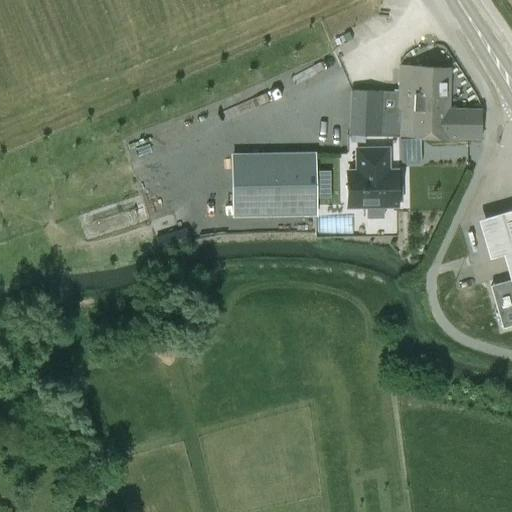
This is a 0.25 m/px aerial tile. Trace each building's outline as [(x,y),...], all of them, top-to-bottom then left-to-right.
[(351,88),(348,131),(484,139),(484,106),(450,105),(451,64),(398,63),(397,89),(351,88)] [(344,169),(346,205),(399,206),(399,200),(402,200),(402,183),(399,183),(399,166),(389,166),(389,145),(354,144),(356,165),(344,166),(344,169)] [(314,214),(313,154),(231,155),(232,216),(314,214)] [(511,208),(478,217),(488,256),(503,252),(511,282),(511,281),(511,208)] [(155,230),(156,247),(185,245),(184,228),(155,230)] [(479,282),(501,277),(496,256),(474,262),(479,282)] [(511,281),(511,282),(489,287),(501,329),(511,325),(511,281)]
